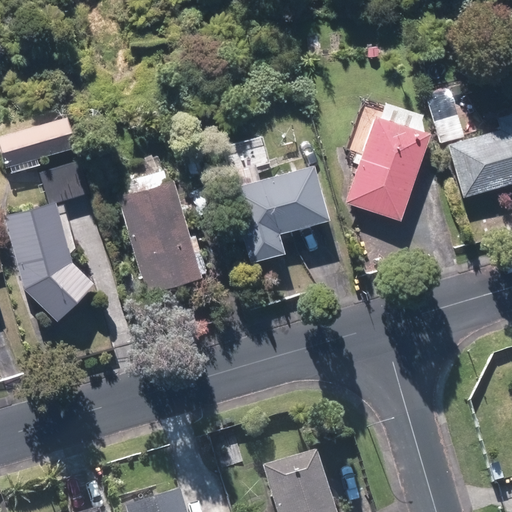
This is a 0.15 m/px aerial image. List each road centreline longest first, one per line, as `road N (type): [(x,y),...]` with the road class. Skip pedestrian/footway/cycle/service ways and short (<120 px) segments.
road 1 (residential): [(0,437),(382,325)]
road 2 (residential): [(437,511),(382,325)]
road 3 (residential): [(382,325),(511,287)]
